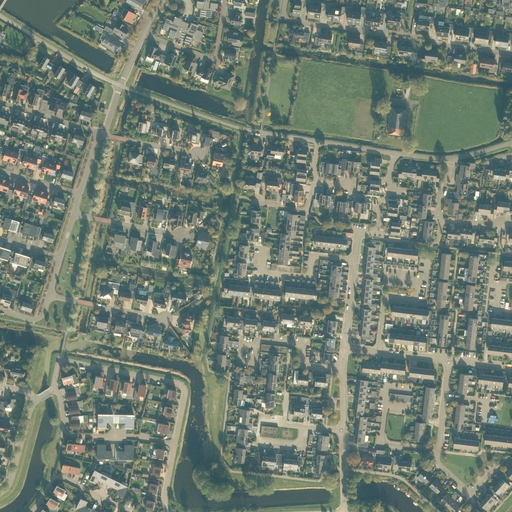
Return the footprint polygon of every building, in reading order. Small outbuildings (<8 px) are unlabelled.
[(135,9),(136,8),(140,10),(144,0),(126,0),(125,2),(129,4),(128,5),(135,9)] [(199,16),(205,17),(207,0),(198,0),(198,1),(197,1),(196,7),(195,8),(196,8),(200,8),(199,16)] [(216,0),(207,0),(205,17),(211,18),(212,10),(216,11),(217,11),(216,10),(217,4),(216,4),(216,2),(216,0)] [(233,0),(233,4),(234,4),(233,7),(237,7),(244,9),(245,2),(243,2),(243,0),(233,0)] [(297,15),(300,15),(302,7),(305,8),(306,0),(303,0),(299,0),(299,4),(295,3),(293,13),(297,14),(297,15)] [(314,17),(316,6),(312,6),(313,1),(307,0),(306,8),(309,8),(308,17),(314,17)] [(504,7),(504,8),(510,9),(511,3),(510,3),(510,0),(499,0),(498,7),(502,7),(502,6),(505,6),(505,7),(504,7)] [(328,19),(334,20),(336,9),(332,9),(333,4),(327,3),(326,11),(329,11),(328,19)] [(316,6),(314,17),(320,18),(321,10),(325,11),(326,4),(320,4),(319,7),(316,6)] [(135,20),(134,19),(136,15),(133,13),(134,10),(127,6),(125,9),(120,16),(132,23),(133,21),(134,21),(135,20)] [(347,6),(346,14),(349,14),(347,22),(354,23),(355,12),(352,12),(353,7),(347,6)] [(342,10),(336,9),(334,20),(340,21),(341,13),(344,14),(345,7),(342,7),(342,10)] [(355,12),(354,23),(360,24),(361,16),(364,17),(365,10),(366,10),(366,7),(363,7),(361,7),(361,10),(359,10),(359,13),(355,12)] [(370,25),(370,26),(373,26),(375,16),(372,15),(372,12),(370,12),(367,11),(366,17),(369,18),(368,25),(370,25)] [(388,25),(392,26),(392,25),(394,25),(395,15),(390,14),(390,11),(387,11),(386,17),(389,17),(388,24),(388,25)] [(241,24),(242,23),(242,21),(242,20),(241,20),(242,18),(241,18),(242,13),(236,12),(235,17),(232,16),(230,24),(240,25),(241,24)] [(375,16),(373,26),(377,27),(377,26),(379,27),(381,20),(384,20),(384,14),(381,14),(376,13),(375,16)] [(401,16),(395,15),(394,25),(397,25),(396,26),(400,27),(401,24),(400,24),(401,19),(405,19),(406,13),(401,13),(401,16)] [(415,13),(414,21),(418,21),(417,26),(416,29),(420,30),(420,29),(423,29),(424,19),(419,19),(420,14),(415,13)] [(166,18),(164,24),(183,31),(186,22),(182,21),(183,21),(181,20),(181,19),(175,17),(176,17),(175,16),(174,17),(175,17),(174,21),(166,18)] [(424,29),(424,30),(428,31),(428,30),(429,30),(430,23),(433,24),(434,18),(430,17),(430,20),(424,19),(423,29),(424,29)] [(186,23),(186,22),(183,31),(201,38),(203,32),(196,30),(197,26),(198,26),(198,25),(197,25),(191,23),(191,24),(189,24),(186,23)] [(439,36),(442,37),(444,26),(438,25),(439,22),(435,22),(434,28),(437,28),(436,35),(439,36)] [(113,34),(114,32),(124,37),(128,30),(124,28),(125,26),(118,23),(117,24),(113,30),(106,26),(104,29),(113,34)] [(444,26),(442,37),(446,37),(448,37),(449,30),(452,31),(453,25),(450,24),(444,23),(444,26)] [(176,38),(180,39),(183,31),(164,24),(162,29),(169,32),(168,36),(167,37),(168,37),(168,36),(174,39),(175,38),(176,38)] [(456,34),(455,39),(462,40),(463,29),(460,29),(461,26),(455,25),(454,32),(457,32),(457,34),(456,34)] [(472,35),(473,28),(467,27),(466,30),(463,29),(462,40),(468,41),(469,36),(468,36),(469,34),(472,35)] [(482,43),(482,40),(483,32),(480,32),(481,29),(475,28),(474,35),(477,35),(476,37),(476,40),(475,42),(482,43)] [(290,29),(289,36),(290,37),(289,40),(289,41),(296,42),(296,40),(296,38),(303,39),(309,39),(310,34),(304,33),(304,31),(300,31),(300,29),(295,29),(294,30),(290,29)] [(483,32),(482,40),(482,43),(488,44),(488,40),(489,39),(488,39),(488,37),(492,38),(493,31),(487,30),(486,33),(483,32)] [(201,38),(183,31),(180,39),(182,40),(183,40),(183,41),(184,41),(184,42),(190,44),(190,45),(191,45),(191,44),(190,44),(192,40),(199,43),(201,38)] [(240,46),(241,40),(242,36),(240,36),(240,32),(229,31),(228,41),(233,42),(232,45),(240,46)] [(496,40),(495,45),(501,46),(502,40),(503,35),(500,35),(500,32),(494,31),(493,38),(497,38),(496,40)] [(508,42),(508,40),(511,41),(511,40),(511,37),(511,33),(509,33),(509,34),(506,33),(506,36),(503,35),(502,40),(501,46),(508,47),(508,42)] [(102,44),(116,52),(122,42),(108,34),(102,44)] [(316,37),(315,40),(315,45),(319,45),(319,42),(331,44),(331,40),(332,35),(320,34),(320,38),(316,37)] [(350,38),(350,40),(349,45),(357,47),(356,51),(363,52),(364,45),(360,44),(361,40),(350,38)] [(380,53),(390,55),(391,47),(387,47),(387,44),(383,43),(380,42),(380,43),(376,42),(375,46),(376,46),(375,51),(380,51),(380,53)] [(158,53),(156,52),(157,49),(151,46),(149,49),(149,50),(148,52),(148,53),(147,56),(154,59),(154,58),(160,60),(162,54),(158,53)] [(411,56),(410,60),(416,61),(417,53),(412,52),(412,48),(400,46),(400,48),(399,48),(398,49),(398,51),(399,52),(399,54),(411,56)] [(229,51),(226,50),(225,58),(228,58),(230,61),(233,59),(234,59),(234,58),(236,57),(235,55),(235,52),(238,53),(239,48),(230,47),(229,51)] [(419,61),(425,62),(425,60),(437,62),(438,51),(427,50),(426,56),(420,55),(419,61)] [(177,56),(168,53),(164,63),(173,66),(177,56)] [(448,56),(447,63),(451,63),(451,60),(454,61),(454,62),(458,63),(457,67),(460,68),(461,64),(461,63),(465,64),(466,56),(462,55),(459,55),(459,54),(459,55),(455,54),(455,58),(452,57),(448,56)] [(43,69),(44,67),(50,70),(53,64),(48,61),(49,59),(44,56),(43,58),(40,57),(37,63),(40,64),(38,66),(43,69)] [(490,68),(490,71),(497,73),(498,66),(494,65),(495,60),(482,58),(480,67),(490,68)] [(186,66),(185,66),(184,69),(190,72),(189,74),(192,76),(197,64),(188,60),(186,66)] [(506,70),(511,71),(511,63),(510,63),(510,62),(504,62),(504,63),(500,62),(499,72),(506,73),(506,70)] [(59,79),(60,77),(63,78),(66,72),(64,71),(65,68),(60,66),(59,68),(53,64),(50,70),(55,74),(54,76),(59,79)] [(202,76),(201,77),(208,80),(212,69),(205,67),(204,70),(199,68),(196,74),(202,76)] [(216,75),(214,82),(221,85),(221,86),(229,89),(231,84),(231,85),(233,81),(232,81),(234,76),(226,73),(225,76),(222,77),(216,75)] [(74,85),(80,88),(83,82),(78,79),(79,77),(74,74),(73,76),(70,75),(67,81),(69,82),(69,84),(73,87),(74,85)] [(13,78),(10,77),(7,85),(1,83),(0,85),(0,94),(5,96),(7,92),(8,92),(10,86),(13,87),(15,78),(13,77),(13,78)] [(83,82),(80,88),(85,92),(84,93),(89,96),(90,95),(93,96),(96,90),(93,89),(93,88),(95,86),(90,84),(89,86),(83,82)] [(13,96),(13,98),(20,100),(20,98),(25,99),(27,92),(29,87),(28,87),(24,86),(17,84),(14,92),(13,96)] [(36,94),(32,92),(28,103),(36,105),(38,97),(42,98),(44,91),(38,89),(36,94)] [(67,103),(60,101),(60,100),(52,97),(50,105),(49,104),(48,108),(49,108),(49,109),(57,112),(58,108),(65,110),(67,103)] [(79,107),(76,116),(89,120),(91,114),(86,112),(87,110),(79,107)] [(390,107),(390,110),(388,127),(389,127),(388,133),(404,135),(407,109),(395,107),(395,108),(390,107)] [(0,121),(0,123),(7,125),(10,116),(6,115),(7,112),(6,112),(3,111),(0,121)] [(12,127),(19,129),(22,117),(19,116),(18,119),(15,117),(12,127)] [(22,117),(19,129),(26,131),(29,122),(25,121),(26,118),(22,117)] [(144,133),(148,134),(150,122),(142,120),(142,122),(139,122),(138,126),(136,126),(135,131),(144,132),(144,133)] [(38,124),(34,123),(31,133),(38,135),(42,123),(38,122),(38,124)] [(44,126),(45,124),(42,123),(38,135),(45,137),(48,128),(44,126)] [(154,130),(153,134),(155,134),(155,135),(155,134),(162,136),(162,137),(165,137),(167,127),(168,127),(159,125),(159,126),(159,127),(156,127),(156,130),(153,129),(153,130),(154,130)] [(53,129),(50,139),(57,141),(61,129),(57,128),(57,130),(53,129)] [(57,141),(64,143),(67,133),(63,132),(64,130),(61,129),(57,141)] [(172,131),(169,131),(167,138),(171,138),(178,139),(180,132),(172,130),(172,131)] [(186,141),(188,141),(195,142),(195,143),(198,144),(201,133),(192,132),(193,132),(192,134),(189,134),(189,136),(187,136),(186,136),(187,136),(186,141)] [(71,133),(68,142),(76,145),(77,142),(82,144),(84,137),(71,133)] [(202,134),(200,144),(204,145),(204,144),(211,146),(213,138),(210,138),(210,136),(211,136),(202,134)] [(7,161),(8,161),(9,156),(11,157),(13,152),(6,149),(7,145),(4,144),(2,151),(5,152),(3,159),(7,161)] [(262,156),(263,147),(249,145),(248,154),(262,156)] [(267,149),(267,157),(274,158),(280,159),(281,155),(282,147),(272,146),(271,150),(267,149)] [(297,150),(297,156),(306,157),(306,151),(308,151),(308,148),(302,147),(301,150),(297,150)] [(11,157),(9,156),(8,161),(10,162),(15,163),(17,156),(21,157),(23,150),(20,149),(18,153),(13,152),(11,157)] [(23,162),(22,165),(27,167),(28,162),(31,163),(32,158),(25,155),(26,151),(26,150),(23,150),(21,157),(24,158),(23,162)] [(37,159),(32,158),(31,163),(28,162),(27,167),(30,168),(34,169),(37,162),(40,163),(42,155),(43,153),(43,151),(40,150),(39,154),(37,159)] [(130,152),(128,161),(133,162),(133,164),(141,165),(143,156),(139,155),(139,154),(130,152)] [(214,152),(211,169),(216,170),(217,170),(221,170),(224,154),(214,152)] [(41,171),(46,173),(48,168),(50,169),(52,163),(44,161),(46,156),(45,156),(44,156),(43,156),(42,155),(40,163),(43,164),(41,171)] [(150,156),(149,156),(146,169),(149,169),(150,171),(150,172),(151,174),(157,175),(159,168),(157,166),(158,160),(155,159),(156,157),(154,157),(151,155),(150,156)] [(300,162),(300,165),(306,166),(306,163),(305,162),(306,157),(297,156),(296,161),(300,162)] [(170,159),(169,160),(165,159),(163,168),(168,169),(168,167),(173,168),(173,171),(176,171),(177,164),(174,164),(175,161),(172,160),(170,159)] [(340,170),(344,171),(344,170),(350,170),(351,161),(345,160),(345,159),(342,159),(341,164),(341,169),(340,170)] [(371,162),(370,168),(379,169),(380,163),(381,163),(382,160),(375,159),(375,162),(371,162)] [(50,169),(48,168),(46,173),(49,174),(54,175),(56,168),(59,169),(61,161),(58,160),(57,165),(52,163),(50,169)] [(359,173),(360,162),(351,161),(350,170),(355,171),(355,172),(359,173)] [(187,173),(187,177),(191,177),(193,171),(190,170),(191,164),(187,164),(188,163),(187,163),(181,162),(180,167),(179,166),(178,169),(180,169),(180,170),(181,170),(180,172),(187,173)] [(322,167),(321,173),(325,174),(325,172),(331,173),(332,164),(326,163),(327,162),(323,162),(321,162),(320,167),(322,167)] [(460,167),(460,171),(470,172),(470,169),(470,168),(475,168),(475,163),(466,162),(466,163),(465,165),(461,165),(460,167)] [(341,169),(341,164),(338,164),(332,164),(331,173),(336,174),(336,175),(340,175),(340,170),(341,169)] [(308,166),(306,166),(300,165),(297,165),(296,168),(297,168),(296,174),(306,175),(306,170),(308,170),(308,166)] [(493,178),(499,179),(500,174),(501,169),(497,168),(498,166),(492,165),(491,173),(491,175),(494,175),(493,178)] [(69,180),(69,179),(71,179),(73,172),(68,171),(69,169),(61,166),(58,175),(58,177),(69,180)] [(404,176),(409,176),(410,168),(403,167),(403,170),(400,169),(399,177),(402,177),(402,178),(404,178),(404,176)] [(509,177),(510,167),(505,167),(504,169),(501,169),(500,174),(499,179),(505,179),(506,178),(509,179),(509,177)] [(380,174),(378,174),(379,169),(370,168),(369,173),(369,175),(373,175),(373,177),(375,177),(379,178),(380,174)] [(417,168),(410,168),(409,176),(414,177),(413,179),(416,179),(419,179),(420,172),(417,172),(417,168)] [(424,178),(429,179),(430,170),(423,169),(423,172),(420,172),(419,179),(422,180),(424,180),(424,178)] [(437,171),(430,170),(429,179),(434,179),(433,181),(436,182),(436,181),(439,182),(440,174),(437,174),(437,171)] [(459,174),(457,174),(456,179),(466,181),(466,178),(469,178),(470,172),(460,171),(459,174)] [(207,174),(204,173),(203,172),(201,172),(197,172),(195,180),(206,182),(206,180),(208,181),(210,180),(212,184),(215,181),(211,175),(208,177),(207,177),(207,174)] [(305,181),(306,175),(296,174),(296,180),(300,180),(299,184),(306,185),(306,181),(305,181)] [(270,177),(263,176),(262,182),(267,183),(266,190),(272,190),(273,178),(270,178),(270,177)] [(380,181),(381,182),(381,178),(379,178),(375,177),(373,177),(371,177),(370,186),(379,187),(380,181)] [(276,179),(273,178),(272,190),(277,191),(278,185),(281,185),(281,178),(276,178),(276,179)] [(261,185),(261,180),(255,179),(255,181),(251,180),(245,179),(243,188),(255,190),(255,185),(261,185)] [(465,184),(466,181),(456,179),(455,185),(458,185),(457,189),(467,190),(468,184),(465,184)] [(3,185),(1,184),(0,186),(0,189),(6,192),(5,196),(8,197),(11,190),(7,189),(10,182),(5,180),(4,180),(3,185)] [(14,191),(11,190),(8,197),(12,198),(13,194),(18,195),(20,190),(22,191),(24,186),(21,185),(16,184),(14,191)] [(291,184),(290,195),(294,195),(303,196),(304,191),(297,190),(297,184),(291,184)] [(22,191),(20,190),(18,195),(26,198),(24,202),(28,203),(30,196),(27,195),(29,188),(24,186),(22,191)] [(378,193),(379,187),(370,186),(369,192),(367,192),(367,195),(379,196),(379,193),(378,193)] [(467,196),(467,190),(457,189),(457,192),(454,192),(454,197),(463,199),(464,196),(467,196)] [(33,197),(30,196),(28,203),(31,204),(32,200),(37,201),(39,196),(41,196),(43,192),(40,191),(35,190),(33,197)] [(41,196),(39,196),(37,201),(45,203),(43,208),(47,209),(49,201),(46,200),(48,193),(43,192),(41,196)] [(316,193),(315,199),(319,200),(318,204),(324,204),(325,195),(319,195),(320,193),(316,193)] [(302,202),(303,196),(294,195),(294,201),(298,201),(298,204),(301,204),(301,202),(302,202)] [(331,196),(325,195),(324,204),(330,205),(329,208),(333,208),(333,206),(333,201),(334,200),(334,195),(331,195),(331,196)] [(52,196),(49,205),(57,207),(57,205),(63,206),(65,200),(63,199),(52,196)] [(449,204),(448,208),(458,209),(459,203),(456,203),(456,200),(447,198),(446,204),(449,204)] [(333,201),(333,206),(336,206),(336,210),(341,211),(343,202),(337,201),(337,200),(334,200),(333,201)] [(389,200),(388,203),(390,203),(389,209),(398,210),(399,205),(400,205),(400,201),(389,200)] [(123,205),(120,205),(119,213),(129,215),(130,210),(133,211),(135,203),(124,201),(123,205)] [(351,207),(352,202),(348,201),(348,203),(343,202),(341,211),(350,212),(350,208),(351,208),(351,207)] [(352,201),(352,202),(351,207),(355,208),(354,212),(360,212),(361,203),(355,203),(356,201),(352,201)] [(498,204),(495,204),(494,209),(493,214),(494,214),(499,214),(499,212),(503,212),(504,202),(498,201),(498,204)] [(511,216),(511,211),(511,206),(510,206),(510,203),(504,202),(503,212),(506,213),(506,215),(511,216)] [(367,203),(367,204),(361,203),(360,212),(366,213),(366,209),(370,209),(370,203),(367,203)] [(145,204),(144,207),(139,206),(137,217),(144,218),(146,212),(150,213),(151,205),(145,204)] [(479,204),(479,207),(476,206),(475,216),(480,217),(481,214),(484,215),(485,205),(479,204)] [(494,209),(491,208),(491,205),(485,205),(484,215),(488,215),(487,217),(493,218),(494,214),(493,214),(494,209)] [(258,208),(256,208),(251,207),(251,210),(252,210),(251,216),(260,217),(261,211),(258,211),(258,208)] [(458,213),(458,209),(448,208),(447,214),(452,214),(452,217),(461,219),(462,214),(458,213)] [(156,214),(154,213),(153,219),(165,221),(167,211),(157,209),(156,214)] [(391,219),(393,219),(397,219),(398,210),(389,209),(388,215),(387,214),(386,218),(391,219)] [(189,211),(187,222),(195,224),(197,217),(202,218),(203,212),(197,211),(197,213),(189,211)] [(175,215),(169,214),(168,220),(173,221),(173,224),(180,225),(182,216),(175,215)] [(0,226),(9,229),(12,220),(3,217),(3,215),(0,225),(0,226)] [(251,222),(249,222),(249,225),(254,226),(254,223),(259,223),(260,217),(251,216),(251,222)] [(398,219),(397,219),(393,219),(391,219),(391,222),(392,222),(391,228),(401,229),(401,223),(402,223),(402,220),(398,219)] [(19,233),(22,221),(22,223),(12,220),(9,229),(19,232),(19,233)] [(19,233),(19,232),(29,234),(31,225),(22,222),(22,221),(19,233)] [(38,237),(38,238),(41,227),(41,226),(41,228),(31,225),(29,234),(38,237)] [(250,228),(249,234),(258,235),(259,229),(256,229),(257,226),(254,226),(249,225),(249,228),(250,228)] [(400,235),(401,229),(391,228),(391,233),(389,233),(389,237),(401,238),(401,235),(400,235)] [(39,238),(52,242),(54,235),(49,233),(50,231),(42,229),(39,238)] [(200,249),(202,248),(205,249),(209,242),(208,233),(205,233),(204,231),(200,233),(198,233),(198,240),(196,245),(198,246),(200,249)] [(482,242),(486,243),(487,234),(481,233),(481,232),(478,232),(477,239),(478,239),(478,238),(480,239),(479,244),(481,244),(482,242)] [(124,238),(125,236),(120,235),(121,235),(113,233),(111,240),(114,240),(114,241),(113,247),(122,249),(122,250),(125,251),(125,254),(128,239),(124,238)] [(419,236),(418,242),(422,242),(425,242),(426,239),(431,240),(432,236),(433,236),(433,234),(432,234),(423,233),(423,236),(419,236)] [(257,241),(258,235),(249,234),(246,234),(246,239),(244,239),(244,241),(242,241),(242,242),(246,242),(246,243),(248,243),(253,243),(253,240),(257,241)] [(493,246),(494,240),(495,241),(497,241),(498,234),(497,234),(495,234),(494,235),(487,234),(486,243),(491,243),(491,245),(493,246)] [(137,238),(129,237),(131,238),(130,243),(131,243),(130,249),(135,250),(135,249),(138,250),(138,251),(143,252),(145,242),(144,242),(144,243),(141,242),(141,241),(137,240),(137,238)] [(347,239),(342,239),(340,248),(346,249),(346,245),(348,245),(349,241),(346,241),(347,239)] [(149,241),(147,250),(152,251),(152,255),(154,256),(153,256),(158,257),(160,250),(156,249),(157,242),(149,241)] [(248,243),(246,243),(238,242),(237,246),(240,246),(239,251),(248,252),(249,246),(247,246),(248,243)] [(163,248),(162,253),(166,254),(169,255),(169,257),(174,258),(177,246),(171,245),(171,244),(170,244),(169,244),(169,245),(168,245),(167,248),(163,248)] [(370,247),(366,247),(365,253),(375,254),(376,249),(380,249),(380,245),(371,244),(370,247)] [(10,261),(9,263),(13,251),(3,248),(1,258),(10,261)] [(10,263),(10,262),(19,265),(22,255),(13,252),(13,251),(9,263),(10,263)] [(247,258),(248,252),(239,251),(239,256),(234,255),(234,259),(242,260),(243,257),(247,258)] [(182,253),(181,253),(181,255),(180,260),(177,259),(176,265),(179,265),(180,263),(183,263),(184,264),(186,265),(186,264),(190,265),(192,255),(191,255),(189,254),(189,255),(184,254),(184,253),(182,253)] [(291,256),(288,255),(278,254),(278,260),(278,262),(278,263),(287,264),(287,263),(288,261),(287,261),(288,258),(291,258),(298,259),(298,256),(294,256),(291,256)] [(28,269),(29,269),(32,257),(32,258),(22,255),(19,265),(29,267),(28,269)] [(33,258),(30,267),(38,269),(39,267),(44,269),(46,262),(33,258)] [(237,268),(237,269),(246,270),(247,264),(242,263),(242,260),(234,259),(234,263),(238,264),(237,268)] [(332,265),(331,270),(341,272),(341,271),(341,266),(338,266),(338,263),(332,262),(332,265)] [(374,267),(364,266),(363,273),(371,274),(370,277),(378,277),(378,274),(373,274),(374,267)] [(237,269),(237,273),(234,273),(234,277),(240,278),(241,275),(245,276),(246,270),(237,269)] [(364,279),(363,285),(373,286),(373,285),(374,280),(377,280),(378,277),(370,277),(370,279),(364,279)] [(224,278),(223,280),(225,280),(223,292),(228,293),(228,294),(233,295),(234,285),(232,285),(232,282),(233,282),(233,279),(224,278)] [(104,292),(103,292),(102,297),(107,298),(107,297),(111,298),(113,291),(117,292),(119,284),(109,282),(108,288),(105,287),(104,292)] [(121,292),(119,299),(129,301),(130,298),(130,296),(133,297),(135,290),(136,285),(130,284),(129,289),(124,288),(123,291),(121,290),(121,292)] [(3,294),(1,301),(5,303),(9,304),(11,298),(15,299),(15,300),(17,291),(17,292),(9,289),(7,295),(3,294)] [(138,294),(136,302),(146,304),(147,299),(151,299),(152,292),(147,290),(146,291),(139,290),(139,294),(138,294)] [(169,299),(173,300),(172,304),(179,306),(180,301),(185,302),(186,295),(173,292),(174,290),(171,290),(169,299)] [(158,299),(155,298),(153,306),(163,308),(165,301),(168,302),(170,294),(165,293),(162,293),(158,298),(158,299)] [(372,298),(362,297),(361,303),(369,304),(369,307),(376,308),(376,307),(380,308),(380,306),(376,305),(371,304),(372,298)] [(20,298),(18,307),(31,311),(33,304),(28,303),(28,301),(20,298)] [(362,309),(361,316),(371,317),(371,315),(372,310),(375,311),(376,308),(369,307),(368,310),(362,309)] [(182,322),(183,324),(179,327),(184,334),(191,329),(188,325),(190,324),(189,322),(193,319),(188,312),(181,317),(184,321),(182,322)] [(278,318),(278,325),(282,325),(282,323),(287,323),(288,314),(282,314),(282,316),(278,316),(278,318)] [(296,326),(297,318),(294,317),(294,315),(288,314),(287,323),(292,324),(291,326),(296,326)] [(297,318),(296,326),(300,327),(300,325),(305,325),(306,316),(300,315),(299,318),(297,318)] [(361,316),(361,322),(370,323),(371,321),(371,318),(376,318),(376,317),(376,316),(371,315),(371,317),(361,316)] [(312,317),(306,316),(305,325),(310,326),(309,328),(313,328),(314,322),(314,320),(311,319),(312,317)] [(108,318),(98,317),(97,324),(98,325),(97,330),(109,332),(110,324),(107,323),(108,318)] [(227,325),(232,326),(233,317),(227,317),(227,319),(225,318),(224,318),(223,326),(226,326),(227,325)] [(232,326),(237,326),(237,329),(241,329),(242,321),(239,320),(239,318),(233,317),(232,326)] [(328,321),(327,326),(336,327),(337,321),(332,321),(332,318),(326,317),(325,321),(328,321)] [(245,321),(242,321),(241,329),(245,330),(245,327),(250,328),(251,319),(245,319),(245,321)] [(259,331),(260,322),(257,322),(257,320),(251,319),(250,328),(255,329),(255,331),(259,331)] [(126,322),(116,320),(114,333),(114,332),(126,334),(128,325),(125,324),(126,322)] [(269,321),(263,321),(263,323),(260,322),(259,331),(263,332),(263,329),(268,330),(269,321)] [(275,322),(269,321),(268,330),(273,330),(273,333),(277,333),(277,327),(278,325),(275,324),(275,322)] [(370,323),(361,322),(360,329),(370,330),(370,324),(375,324),(375,322),(371,321),(370,323)] [(130,337),(142,339),(143,339),(144,332),(141,331),(142,325),(138,325),(138,324),(136,323),(136,324),(132,323),(131,331),(131,332),(130,337)] [(324,331),(324,335),(330,336),(331,333),(335,333),(336,327),(327,326),(327,331),(324,331)] [(149,327),(148,334),(148,335),(149,336),(151,337),(152,336),(152,335),(158,336),(157,339),(156,339),(154,349),(158,350),(160,340),(162,334),(159,334),(160,328),(156,327),(156,328),(149,327)] [(370,330),(360,329),(359,335),(363,336),(363,339),(372,340),(373,336),(369,335),(370,330)] [(326,339),(325,344),(334,345),(335,339),(330,339),(330,336),(324,335),(323,339),(326,339)] [(181,348),(184,346),(180,340),(178,342),(174,341),(175,337),(168,336),(167,339),(166,339),(164,347),(176,349),(176,346),(179,346),(181,348)] [(238,345),(238,344),(239,342),(232,341),(228,340),(228,336),(220,336),(219,342),(232,344),(238,345)] [(488,353),(494,354),(495,346),(492,345),(492,341),(490,341),(490,343),(489,345),(489,348),(486,348),(486,351),(488,351),(488,353)] [(219,342),(219,349),(218,352),(229,353),(229,350),(227,349),(227,346),(232,347),(232,344),(219,342)] [(333,351),(334,345),(325,344),(325,349),(322,349),(322,353),(324,353),(328,353),(329,350),(333,351)] [(333,354),(330,354),(324,353),(323,358),(321,358),(321,362),(330,363),(330,360),(332,360),(333,354)] [(218,354),(217,361),(230,363),(230,360),(226,359),(226,355),(218,354)] [(259,361),(259,364),(270,365),(269,369),(269,371),(276,372),(276,370),(277,370),(278,363),(265,362),(259,361)] [(367,372),(367,376),(368,377),(369,377),(370,372),(369,372),(370,362),(364,362),(363,366),(360,365),(359,373),(360,373),(359,376),(362,376),(362,371),(367,372)] [(20,368),(21,367),(20,365),(17,365),(16,366),(16,367),(12,367),(12,366),(6,365),(5,371),(10,372),(10,375),(23,378),(24,369),(20,368)] [(236,371),(236,377),(254,379),(254,377),(248,376),(244,375),(244,372),(244,369),(240,369),(240,371),(236,371)] [(428,378),(428,383),(431,383),(431,384),(434,384),(436,384),(437,374),(434,374),(435,370),(429,369),(428,378)] [(65,384),(66,387),(75,384),(79,383),(77,377),(76,377),(75,374),(69,376),(69,375),(68,374),(67,374),(66,373),(65,374),(64,375),(63,376),(63,377),(62,378),(64,384),(65,384)] [(293,379),(293,384),(297,384),(297,383),(302,384),(303,375),(298,374),(294,374),(294,376),(293,379)] [(303,375),(302,384),(307,385),(307,383),(311,383),(312,378),(308,378),(308,376),(303,375)] [(98,389),(103,390),(105,382),(102,382),(103,377),(96,376),(95,379),(92,379),(91,383),(94,384),(94,386),(98,387),(98,389)] [(312,378),(311,383),(314,383),(314,385),(320,386),(321,377),(315,376),(315,379),(312,378)] [(248,382),(248,379),(254,380),(254,379),(236,377),(235,384),(237,385),(237,386),(241,386),(241,387),(242,387),(242,385),(243,385),(243,381),(248,382)] [(321,377),(320,386),(321,386),(321,387),(324,387),(325,387),(325,383),(329,383),(329,380),(329,378),(326,378),(321,377)] [(105,394),(110,395),(111,389),(116,390),(116,387),(117,387),(118,385),(117,385),(118,380),(111,379),(110,383),(107,383),(105,394)] [(264,387),(264,390),(272,391),(272,388),(275,389),(276,382),(263,380),(263,384),(268,384),(267,387),(264,387)] [(123,392),(122,395),(126,396),(126,398),(131,399),(132,399),(134,388),(131,387),(131,383),(125,382),(124,386),(123,386),(123,388),(123,392)] [(76,387),(75,384),(66,387),(66,389),(67,392),(66,392),(67,399),(76,397),(76,394),(80,393),(78,387),(76,387)] [(139,389),(136,388),(133,399),(139,400),(140,395),(144,396),(145,393),(146,393),(146,390),(145,390),(146,386),(140,385),(139,389)] [(176,394),(176,391),(169,389),(168,392),(167,392),(163,395),(162,395),(161,399),(170,401),(171,398),(176,399),(177,394),(176,394)] [(246,398),(246,395),(242,394),(242,390),(234,389),(234,396),(246,398)] [(275,394),(271,394),(272,391),(264,390),(263,393),(267,393),(266,397),(262,397),(261,399),(274,401),(275,394)] [(249,398),(246,398),(234,396),(233,403),(241,404),(241,400),(246,401),(249,401),(249,398)] [(1,401),(0,406),(0,418),(3,419),(5,407),(12,408),(13,408),(14,408),(14,407),(15,406),(14,405),(14,404),(13,404),(14,399),(9,398),(9,399),(6,398),(5,402),(1,401)] [(274,401),(261,399),(256,399),(256,401),(261,402),(266,403),(265,407),(273,408),(274,401)] [(68,406),(69,413),(79,411),(78,408),(82,407),(81,400),(81,401),(69,403),(69,402),(69,406),(68,406)] [(290,414),(293,414),(293,415),(299,416),(300,407),(294,406),(294,403),(291,403),(290,414)] [(300,404),(300,407),(299,416),(304,416),(304,415),(307,416),(309,405),(308,405),(306,405),(305,405),(300,404)] [(311,417),(316,418),(317,409),(317,406),(314,406),(309,405),(307,416),(311,416),(311,417)] [(172,408),(163,406),(161,413),(159,413),(159,416),(165,417),(165,414),(171,415),(172,416),(173,413),(173,411),(172,411),(173,409),(173,408),(172,408)] [(249,417),(250,411),(254,411),(254,408),(246,407),(246,410),(239,409),(239,416),(249,417)] [(322,407),(322,409),(317,409),(316,418),(321,418),(321,417),(325,418),(326,407),(322,407)] [(424,417),(432,418),(432,412),(423,411),(423,415),(416,414),(416,419),(424,420),(424,417)] [(70,426),(71,426),(71,427),(72,428),(73,429),(74,429),(75,429),(76,429),(77,428),(77,427),(77,426),(80,426),(79,422),(83,422),(83,415),(83,416),(71,416),(71,420),(70,420),(70,426)] [(252,427),(252,424),(248,423),(249,417),(239,416),(238,423),(242,423),(241,426),(252,427)] [(358,416),(357,423),(367,424),(367,422),(368,417),(363,417),(358,416)] [(411,426),(411,429),(416,429),(416,428),(425,429),(426,423),(423,423),(424,420),(416,419),(414,419),(414,421),(416,421),(415,422),(416,422),(416,427),(411,426)] [(0,423),(0,430),(9,432),(10,425),(0,423)] [(168,428),(169,425),(159,423),(157,431),(155,430),(154,434),(163,435),(161,435),(161,432),(168,433),(169,429),(168,428)] [(247,430),(251,431),(252,427),(241,426),(241,429),(237,429),(237,435),(247,436),(247,430)] [(242,445),(250,446),(250,443),(246,442),(247,436),(237,435),(236,442),(240,442),(240,445),(242,445)] [(368,442),(364,442),(365,437),(356,436),(355,442),(358,443),(358,446),(368,447),(368,442)] [(67,449),(66,454),(72,455),(73,450),(84,452),(85,445),(73,444),(73,443),(73,442),(72,441),(71,440),(70,440),(69,440),(68,441),(67,442),(67,443),(66,449),(67,449)] [(312,448),(312,451),(320,452),(320,449),(328,450),(328,443),(318,442),(318,448),(312,448)] [(97,458),(103,458),(103,450),(104,445),(97,445),(97,452),(96,452),(95,453),(94,454),(94,455),(94,456),(95,457),(96,457),(97,457),(97,458)] [(235,448),(234,454),(245,455),(245,449),(249,450),(250,446),(242,445),(242,448),(235,448)] [(150,458),(152,458),(165,461),(166,455),(168,455),(169,451),(167,450),(167,449),(164,449),(164,450),(160,449),(158,456),(151,454),(150,458)] [(372,458),(363,456),(362,465),(372,466),(373,462),(375,462),(377,450),(370,449),(369,452),(373,453),(372,458)] [(124,458),(126,458),(127,451),(126,451),(118,451),(118,458),(119,458),(119,461),(124,461),(124,458)] [(317,455),(316,461),(326,462),(327,456),(319,455),(320,452),(312,451),(312,455),(317,455)] [(263,452),(259,452),(258,460),(262,460),(261,467),(268,467),(269,457),(262,456),(263,452)] [(245,455),(234,454),(234,461),(244,462),(248,463),(248,460),(245,460),(244,460),(245,455)] [(276,458),(269,457),(268,467),(275,468),(275,464),(279,465),(280,454),(276,454),(276,458)] [(280,454),(279,465),(283,465),(283,469),(290,470),(291,460),(284,459),(284,455),(280,454)] [(291,460),(290,470),(296,470),(297,466),(300,466),(301,464),(301,457),(298,456),(297,460),(291,460)] [(378,459),(377,467),(391,468),(392,460),(388,459),(388,460),(378,459)] [(63,464),(61,470),(61,471),(61,472),(62,472),(62,473),(63,474),(64,474),(65,474),(65,473),(66,473),(67,472),(79,475),(80,469),(70,466),(71,461),(65,460),(64,464),(63,464)] [(313,461),(313,468),(326,469),(326,462),(316,461),(313,461)] [(400,461),(399,469),(410,470),(411,462),(400,461)] [(158,466),(158,467),(154,466),(152,473),(151,473),(150,476),(158,478),(160,472),(162,472),(163,468),(160,468),(161,466),(158,466)] [(507,474),(504,471),(501,474),(507,479),(509,477),(511,479),(511,470),(511,469),(507,474)] [(96,483),(98,479),(97,479),(100,473),(94,470),(94,471),(90,480),(96,483)] [(432,477),(424,470),(419,476),(426,483),(432,477)] [(98,479),(108,484),(111,478),(100,473),(97,479),(98,479)] [(502,479),(498,484),(505,491),(510,486),(505,481),(507,479),(501,474),(499,477),(502,479)] [(118,489),(121,483),(111,478),(108,484),(118,489)] [(155,493),(156,492),(158,492),(159,488),(157,488),(158,482),(146,479),(146,483),(150,484),(149,490),(153,491),(153,492),(155,493)] [(443,487),(435,480),(430,486),(437,493),(443,487)] [(121,483),(118,489),(116,493),(122,496),(126,487),(127,486),(121,483)] [(63,501),(64,501),(67,495),(63,493),(65,490),(63,489),(63,488),(63,487),(63,486),(62,485),(61,484),(60,484),(59,484),(59,485),(58,485),(58,486),(56,485),(53,491),(54,492),(53,495),(63,500),(63,501)] [(491,486),(488,489),(494,494),(496,491),(501,496),(505,491),(498,484),(494,489),(491,486)] [(492,496),(494,494),(488,489),(486,491),(489,494),(485,499),(492,506),(497,501),(492,496)] [(447,494),(445,497),(444,496),(442,496),(440,498),(440,500),(441,501),(440,502),(446,507),(458,494),(455,492),(452,496),(451,498),(447,494)] [(154,498),(155,498),(156,496),(147,494),(145,500),(147,500),(147,501),(146,501),(145,501),(144,502),(143,504),(144,505),(145,506),(146,506),(145,507),(149,508),(149,509),(152,510),(152,509),(155,509),(156,505),(153,504),(154,498)] [(446,507),(451,511),(452,511),(459,505),(455,501),(456,500),(457,500),(461,496),(458,494),(446,507)] [(56,511),(60,507),(56,505),(58,503),(50,498),(46,503),(47,504),(46,507),(54,511),(56,511)] [(81,511),(82,511),(85,506),(87,502),(81,499),(78,503),(75,501),(72,507),(77,510),(78,508),(80,509),(79,510),(81,511)] [(477,501),(475,504),(481,509),(483,506),(488,511),(492,506),(485,499),(480,504),(477,501)]
